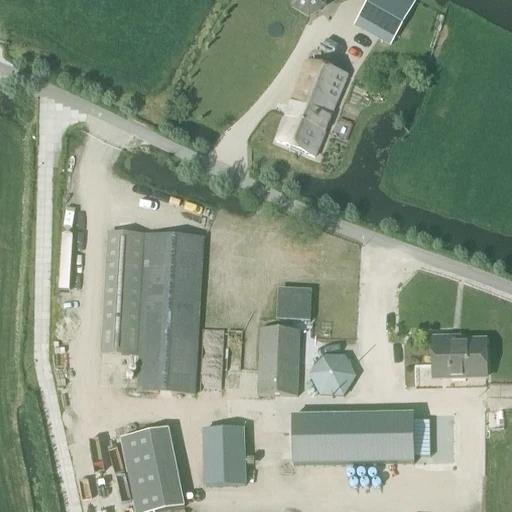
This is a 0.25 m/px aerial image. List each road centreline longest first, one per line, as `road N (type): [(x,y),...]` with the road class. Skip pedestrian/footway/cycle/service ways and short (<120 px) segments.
road 1 (unclassified): [(511,296),(220,174),(0,70)]
road 2 (track): [(377,403),(511,396)]
